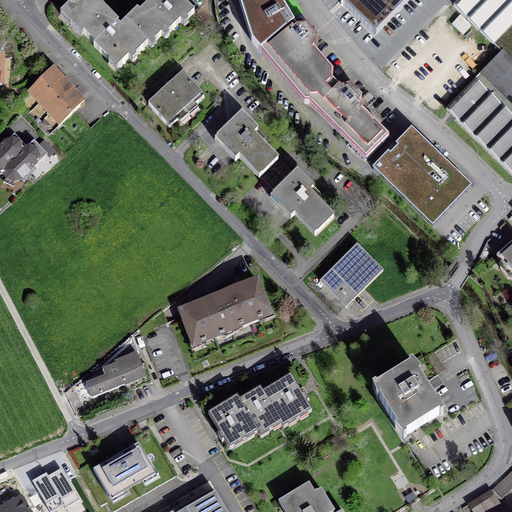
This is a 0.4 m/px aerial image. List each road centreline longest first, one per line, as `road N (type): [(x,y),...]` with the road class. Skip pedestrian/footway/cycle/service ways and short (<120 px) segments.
road 1 (residential): [(14,2),(338,332)]
road 2 (residential): [(506,200),(363,72),(306,0)]
road 3 (residential): [(79,438),(338,332)]
road 4 (residential): [(445,292),(505,435),(504,458),(487,484),(442,511)]
road 5 (residential): [(0,285),(79,438)]
